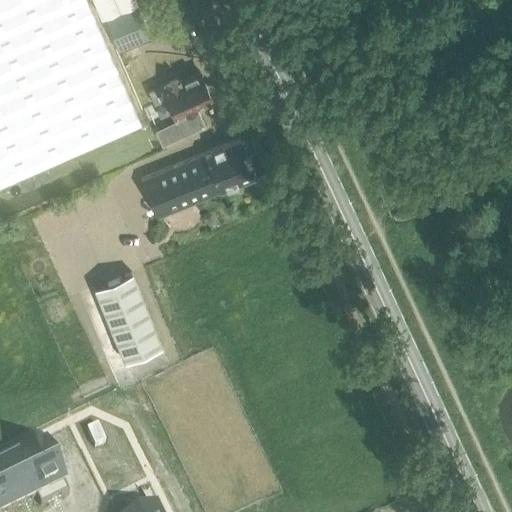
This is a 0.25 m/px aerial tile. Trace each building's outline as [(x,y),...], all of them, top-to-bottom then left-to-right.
[(0,0),(0,180),(63,153),(142,118),(109,37),(90,0),(0,0)] [(136,0),(93,0),(100,15),(136,0)] [(136,3),(103,16),(117,50),(150,37),(136,3)] [(181,76),(148,91),(155,108),(168,102),(174,116),(196,106),(209,100),(208,100),(210,99),(211,98),(210,94),(212,90),(211,86),(209,84),(205,83),(200,71),(183,79),(181,76)] [(177,122),(157,131),(161,139),(162,143),(204,124),(196,106),(174,116),(177,122)] [(156,214),(256,174),(241,136),(141,176),(156,214)] [(123,359),(160,344),(131,270),(94,285),(123,359)] [(60,297),(43,305),(53,327),(70,320),(60,297)] [(96,426),(85,431),(94,449),(104,444),(96,426)] [(20,457),(17,459),(36,498),(35,499),(40,508),(67,494),(43,446),(39,448),(38,446),(19,455),(20,457)] [(17,459),(0,467),(0,487),(12,511),(35,499),(36,498),(17,459)] [(0,487),(0,511),(8,511),(12,511),(0,487)] [(119,499),(108,505),(112,511),(123,506),(119,499)]
